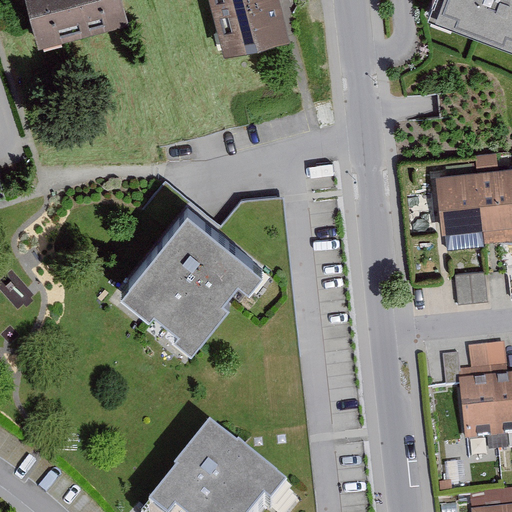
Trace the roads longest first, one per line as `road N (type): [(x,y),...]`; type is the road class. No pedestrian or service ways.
road 1 (residential): [(347,0),(384,334)]
road 2 (residential): [(384,334),(406,511)]
road 3 (residential): [(384,334),(511,319)]
